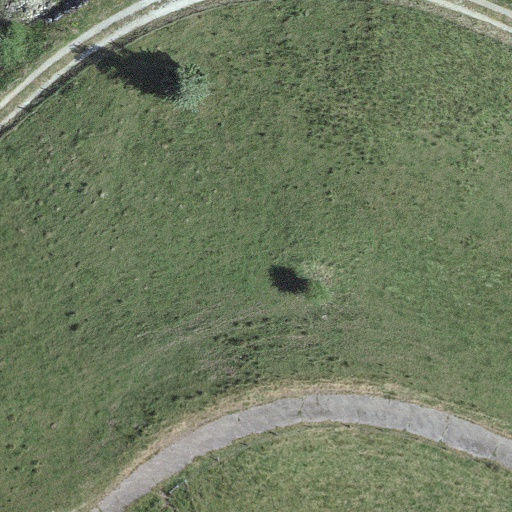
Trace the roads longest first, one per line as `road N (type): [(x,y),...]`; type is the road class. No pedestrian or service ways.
road 1 (track): [(114,511),(178,450),(299,405),(465,440),(511,458)]
road 2 (track): [(0,123),(121,24),(212,0)]
